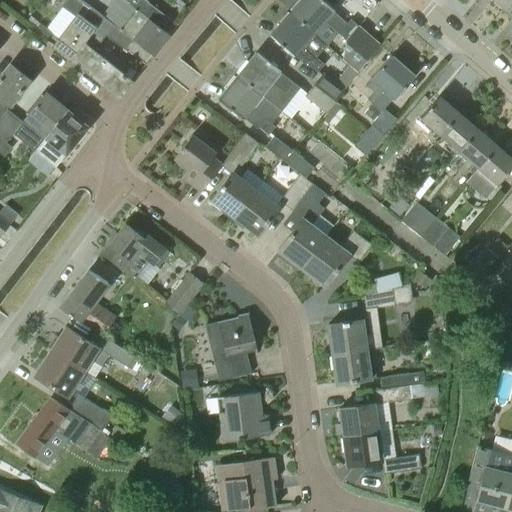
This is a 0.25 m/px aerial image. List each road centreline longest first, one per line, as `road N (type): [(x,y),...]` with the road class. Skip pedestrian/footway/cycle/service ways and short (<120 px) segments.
road 1 (residential): [(310,499),(298,375),(278,317),(119,180)]
road 2 (unknown): [(511,309),(340,174)]
road 3 (residential): [(0,342),(119,180)]
road 4 (residential): [(117,123),(219,0)]
road 5 (residential): [(0,31),(117,123)]
road 6 (residential): [(91,157),(0,273)]
road 7 (residential): [(511,86),(414,0)]
